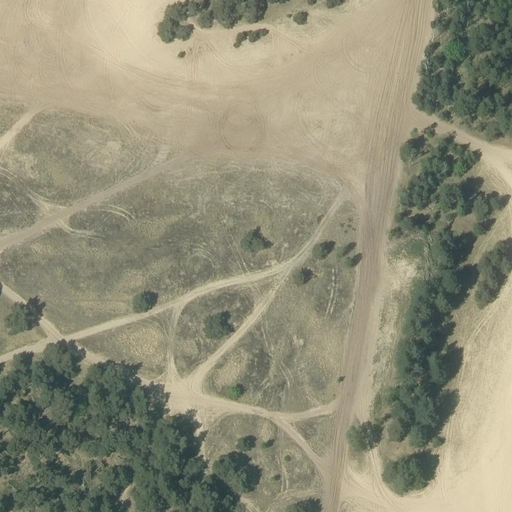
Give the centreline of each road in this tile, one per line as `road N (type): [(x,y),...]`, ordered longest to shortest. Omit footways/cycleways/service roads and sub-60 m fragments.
road 1 (track): [(334,511),(417,0)]
road 2 (track): [(0,89),(215,123),(334,169),(381,201)]
